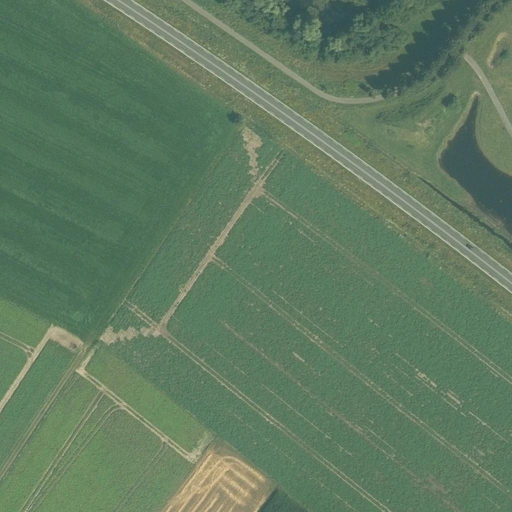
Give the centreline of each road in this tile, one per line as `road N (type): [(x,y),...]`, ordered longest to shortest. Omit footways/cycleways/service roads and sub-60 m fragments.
road 1 (primary): [(116,0),(309,131),(511,284)]
road 2 (track): [(0,470),(85,343)]
